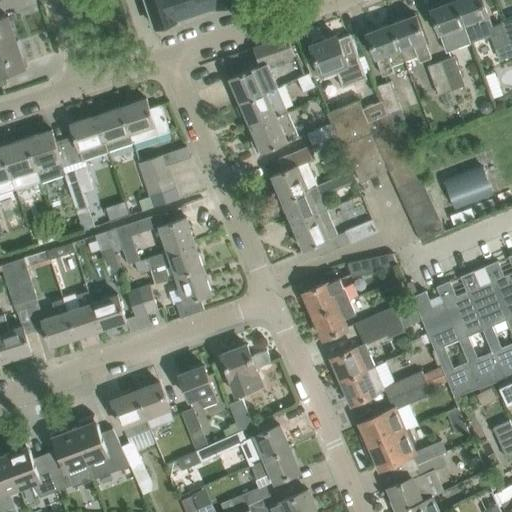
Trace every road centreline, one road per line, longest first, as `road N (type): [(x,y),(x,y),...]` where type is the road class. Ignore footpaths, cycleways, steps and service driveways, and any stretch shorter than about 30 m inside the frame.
road 1 (residential): [(0,391),(271,302)]
road 2 (residential): [(271,302),(166,56)]
road 3 (residential): [(362,511),(271,302)]
road 4 (residential): [(166,56),(320,0)]
